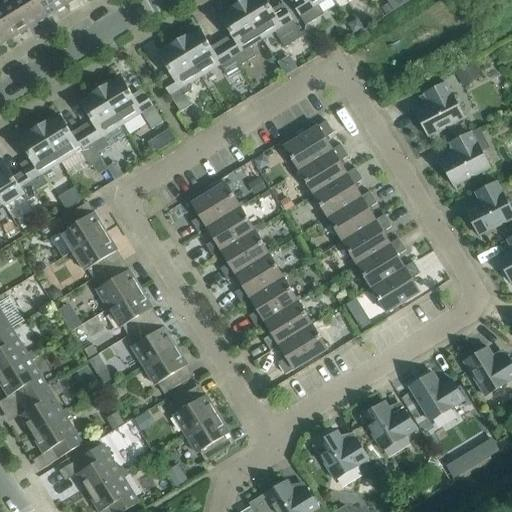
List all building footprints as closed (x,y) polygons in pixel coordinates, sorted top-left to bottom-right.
[(0,0),(0,22),(10,40),(29,29),(11,0),(0,0)] [(11,0),(29,29),(47,17),(36,0),(11,0)] [(36,0),(47,17),(66,6),(62,0),(36,0)] [(246,0),(240,4),(262,40),(275,32),(285,49),(303,37),(286,10),(276,17),(265,0),(246,0)] [(326,0),(302,0),(293,6),(306,26),(324,15),(318,5),(326,0)] [(225,48),(238,68),(256,57),(250,47),(262,40),(240,4),(220,16),(235,41),(225,48)] [(389,4),(382,8),(386,15),(394,10),(389,4)] [(354,21),(347,25),(353,35),(364,29),(360,22),(354,21)] [(0,46),(10,40),(0,22),(0,46)] [(179,42),(201,77),(220,65),(226,75),(238,68),(225,48),(215,54),(199,29),(179,42)] [(164,85),(171,97),(180,113),(192,106),(185,95),(191,91),(192,88),(190,84),(201,77),(179,42),(158,54),(174,79),(164,85)] [(473,65),(457,73),(463,85),(479,76),(473,65)] [(163,123),(147,97),(147,96),(136,102),(121,77),(100,90),(122,125),(142,114),(152,130),(163,123)] [(429,138),(464,119),(446,84),(425,95),(430,105),(416,113),(429,138)] [(96,127),(85,134),(98,154),(109,147),(103,137),(122,125),(100,90),(80,102),(96,127)] [(39,127),(61,163),(80,151),(91,168),(102,161),(98,154),(85,134),(75,140),(59,115),(39,127)] [(333,151),(332,151),(325,139),(334,134),(327,121),(285,147),(299,172),(333,151)] [(24,171),(26,175),(37,191),(48,185),(42,175),(61,163),(39,127),(19,140),(34,165),(24,171)] [(490,169),(481,153),(490,149),(480,129),(450,144),(455,155),(441,162),(454,187),(490,169)] [(169,130),(156,139),(163,150),(176,141),(169,130)] [(333,151),(299,172),(314,195),(347,175),(347,174),(340,163),(348,157),(341,145),(332,151),(333,151)] [(263,155),(254,161),(260,171),(265,167),(267,161),(263,155)] [(0,163),(0,198),(5,206),(23,195),(27,202),(39,195),(37,191),(26,175),(16,181),(3,161),(0,163)] [(347,175),(314,195),(328,219),(362,198),(361,198),(354,186),(363,181),(355,169),(347,174),(347,175)] [(259,179),(250,185),(257,195),(266,190),(259,179)] [(207,228),(240,208),(225,183),(192,204),(200,217),(192,222),(199,235),(208,229),(207,228)] [(479,237),(511,220),(511,212),(497,183),(475,194),(481,205),(467,212),(479,237)] [(77,187),(60,197),(67,208),(84,197),(77,187)] [(362,198),(328,219),(343,242),(376,222),(375,221),(368,210),(377,204),(370,192),(361,198),(362,198)] [(290,198),(282,203),(287,211),(295,206),(290,198)] [(44,207),(36,212),(43,224),(52,219),(44,207)] [(73,252),(106,232),(94,213),(88,217),(82,207),(58,221),(64,232),(61,233),(73,252)] [(207,228),(208,229),(215,241),(206,246),(213,258),(222,253),(222,252),(255,231),(240,208),(207,228)] [(390,246),(390,245),(383,233),(392,228),(384,216),(375,221),(376,222),(343,242),(357,266),(390,246)] [(222,252),(222,253),(229,264),(220,270),(228,281),(237,276),(236,275),(269,255),(255,231),(222,252)] [(106,232),(73,252),(85,272),(88,270),(93,279),(117,265),(111,255),(118,251),(106,232)] [(511,284),(511,283),(511,238),(507,241),(511,250),(511,252),(499,259),(511,284)] [(390,246),(357,266),(372,289),(405,269),(404,268),(397,257),(406,251),(399,239),(390,245),(390,246)] [(242,305),(251,300),(250,299),(284,279),(269,255),(236,275),(237,276),(244,288),(235,293),(242,305)] [(405,269),(372,289),(387,313),(420,293),(412,280),(421,275),(413,263),(404,268),(405,269)] [(117,265),(93,279),(99,289),(97,290),(108,310),(141,290),(129,270),(123,274),(117,265)] [(257,329),(265,323),(265,322),(298,302),(284,279),(250,299),(251,300),(258,311),(249,317),(257,329)] [(52,289),(47,292),(53,302),(63,296),(60,291),(52,289)] [(128,337),(152,322),(147,313),(153,309),(141,290),(108,310),(120,329),(123,327),(128,337)] [(0,301),(0,336),(12,329),(0,309),(0,302),(0,301)] [(356,301),(347,307),(362,331),(371,325),(356,301)] [(271,352),(280,347),(279,346),(313,326),(298,302),(265,322),(265,323),(272,335),(264,340),(271,352)] [(75,314),(63,321),(70,331),(81,324),(75,314)] [(152,322),(128,337),(134,346),(132,348),(143,367),(176,347),(164,328),(158,331),(152,322)] [(279,346),(280,347),(287,358),(278,364),(285,376),(327,350),(313,326),(279,346)] [(12,329),(0,336),(0,376),(33,356),(31,352),(27,354),(12,329)] [(92,345),(84,351),(89,359),(97,354),(92,345)] [(176,347),(143,367),(155,386),(158,385),(164,395),(188,380),(182,370),(188,366),(176,347)] [(485,397),(511,380),(511,364),(506,355),(496,362),(488,348),(464,363),(485,397)] [(33,356),(0,376),(0,382),(9,397),(15,393),(21,403),(47,387),(32,362),(35,360),(33,356)] [(430,422),(464,401),(451,381),(441,387),(433,374),(409,388),(430,422)] [(47,387),(21,403),(27,412),(20,416),(32,435),(68,413),(66,409),(63,411),(47,387)] [(185,435),(218,415),(206,396),(200,400),(194,389),(170,404),(176,414),(173,416),(185,435)] [(382,451),(416,431),(404,410),(394,416),(385,403),(361,417),(382,451)] [(146,412),(134,420),(141,431),(153,424),(146,412)] [(68,413),(32,435),(44,455),(50,451),(57,461),(83,445),(67,419),(71,417),(68,413)] [(117,413),(106,420),(113,431),(124,424),(117,413)] [(218,415),(185,435),(197,454),(200,453),(206,463),(230,448),(223,438),(230,434),(218,415)] [(335,481),(369,460),(356,439),(346,445),(338,432),(314,447),(335,481)] [(88,494),(125,472),(122,468),(119,470),(103,445),(77,461),(83,471),(77,475),(88,494)] [(180,470),(169,477),(176,489),(188,482),(180,470)] [(125,472),(88,494),(99,511),(102,511),(106,509),(108,511),(125,511),(139,503),(123,478),(127,476),(125,472)] [(314,511),(319,509),(306,488),(296,495),(288,481),(250,504),(255,511),(314,511)]
